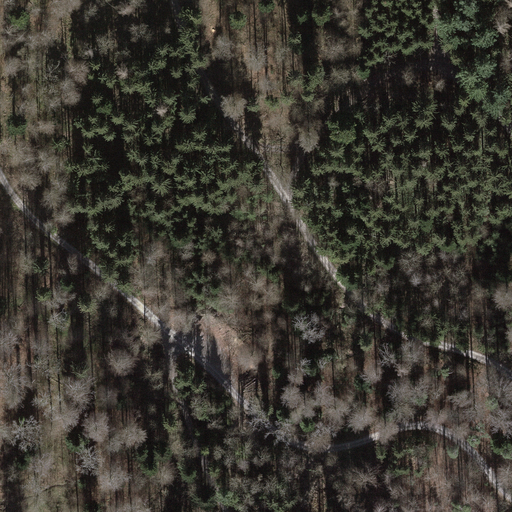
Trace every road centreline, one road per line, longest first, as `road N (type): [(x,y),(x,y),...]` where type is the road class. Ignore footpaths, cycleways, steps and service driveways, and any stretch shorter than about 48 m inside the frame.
road 1 (track): [(511,498),(442,427),(413,422),(353,447),(293,444),(36,221),(0,173)]
road 2 (track): [(511,374),(369,313),(325,260),(194,57),(176,0)]
road 3 (track): [(286,201),(299,147),(383,71),(442,62),(478,89),(511,135)]
road 4 (track): [(225,511),(168,368),(167,331)]
